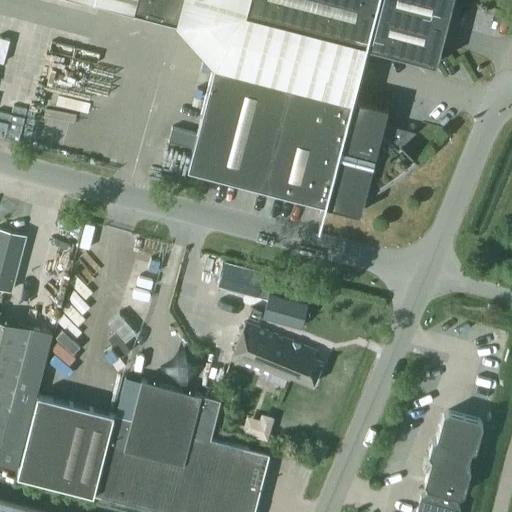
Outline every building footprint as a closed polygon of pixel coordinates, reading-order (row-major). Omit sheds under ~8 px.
[(187,167),(361,213),(365,198),(373,194),(376,192),(387,185),(394,180),(401,175),(407,170),(413,164),(417,160),(383,126),(388,106),(374,103),(375,99),(352,93),(364,48),(382,52),(383,48),(436,62),(451,0),(83,0),(178,24),(214,64),(196,133),(193,146),(187,167)] [(193,146),(196,133),(173,127),(169,140),(193,146)] [(70,285),(94,291),(109,234),(85,228),(70,285)] [(12,292),(27,236),(0,229),(0,293),(1,294),(2,289),(12,292)] [(225,261),(218,285),(257,296),(258,290),(269,293),(274,275),(225,261)] [(130,281),(120,316),(147,324),(157,288),(130,281)] [(263,316),(301,327),(308,303),(269,293),(263,316)] [(248,316),(259,320),(262,311),(252,307),(248,316)] [(0,457),(34,329),(0,319),(0,457)] [(290,378),(291,375),(311,383),(320,361),(313,358),(316,351),(246,322),(231,359),(270,375),(271,371),(290,378)] [(117,403),(128,407),(137,382),(126,378),(117,403)] [(113,414),(92,494),(161,511),(253,511),(269,454),(211,439),(221,400),(142,380),(131,419),(113,414)] [(92,494),(113,414),(37,395),(17,475),(92,494)] [(459,511),(462,501),(459,496),(464,493),(471,470),(467,463),(471,451),(477,448),(483,424),(480,419),(449,410),(444,413),(437,438),(432,441),(429,453),(432,458),(425,482),(428,487),(426,493),(421,496),(416,511),(459,511)] [(0,511),(52,511),(0,498),(0,511)]
